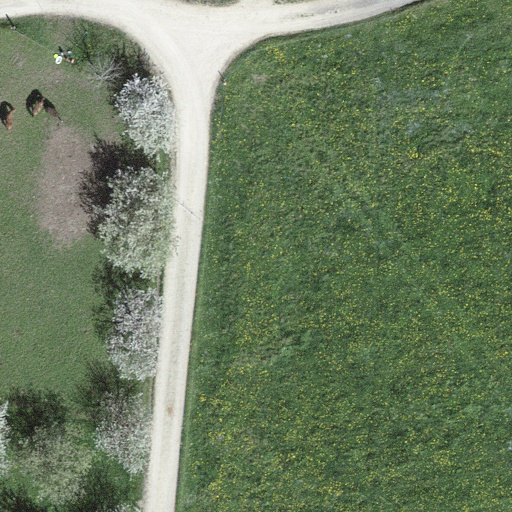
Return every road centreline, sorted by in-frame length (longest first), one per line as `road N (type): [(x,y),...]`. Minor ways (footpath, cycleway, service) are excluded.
road 1 (track): [(195,26),(151,511)]
road 2 (track): [(195,26),(361,0)]
